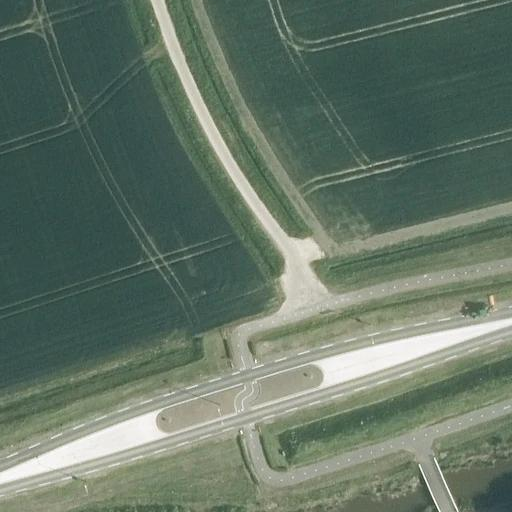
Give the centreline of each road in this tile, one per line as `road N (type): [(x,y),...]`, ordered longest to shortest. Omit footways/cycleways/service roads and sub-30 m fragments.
road 1 (secondary): [(0,490),(511,331)]
road 2 (secondary): [(511,313),(247,376),(0,465)]
